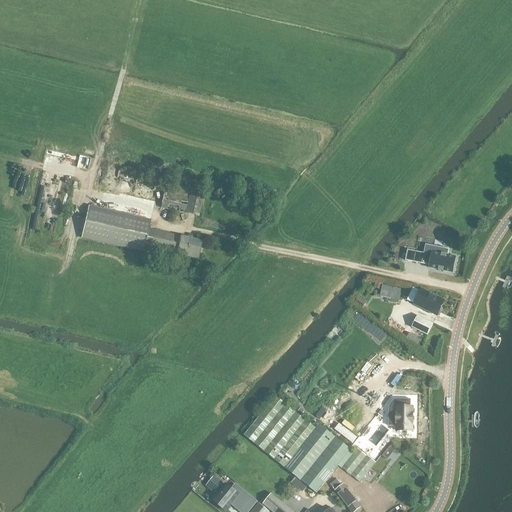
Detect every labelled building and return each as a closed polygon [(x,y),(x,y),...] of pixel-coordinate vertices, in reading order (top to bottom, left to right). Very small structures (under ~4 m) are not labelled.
[(89,168),(92,157),(80,154),(78,166),(89,168)] [(161,208),(199,217),(204,192),(166,184),(161,208)] [(149,229),(151,221),(90,206),(81,239),(142,253),(143,248),(181,257),(179,266),(185,268),(187,258),(197,260),(201,242),(181,237),(149,229)] [(424,253),(422,264),(430,266),(429,268),(438,270),(438,271),(439,271),(439,270),(443,271),(443,272),(443,271),(453,273),(456,257),(448,256),(449,250),(426,245),(424,253)] [(408,250),(405,261),(416,263),(418,252),(408,250)] [(376,281),(373,287),(380,291),(383,285),(376,281)] [(402,286),(384,285),(384,297),(401,298),(402,286)] [(441,308),(444,302),(421,290),(414,304),(437,316),(438,314),(440,315),(443,309),(441,308)] [(418,316),(412,328),(427,336),(433,324),(418,316)] [(274,396),(243,435),(253,443),(314,492),(316,494),(339,466),(350,451),(319,426),(316,430),(284,404),(274,396)] [(389,406),(388,427),(396,427),(396,431),(412,431),(413,407),(411,407),(411,399),(394,399),(389,406)] [(339,424),(334,430),(352,444),(357,438),(339,424)] [(383,455),(390,460),(398,447),(391,443),(383,455)] [(360,483),(375,464),(357,449),(341,468),(350,476),(360,483)] [(214,476),(206,486),(214,492),(222,483),(214,476)] [(295,478),(291,483),(303,493),(307,487),(295,478)] [(336,479),(329,484),(330,485),(335,492),(350,511),(355,511),(361,507),(344,484),(342,486),(336,479)] [(226,484),(212,500),(226,511),(231,505),(234,507),(233,507),(239,511),(249,511),(257,502),(258,502),(247,493),(247,494),(245,495),(234,486),(231,489),(226,484)] [(271,511),(294,511),(271,494),(263,505),(271,511)]
